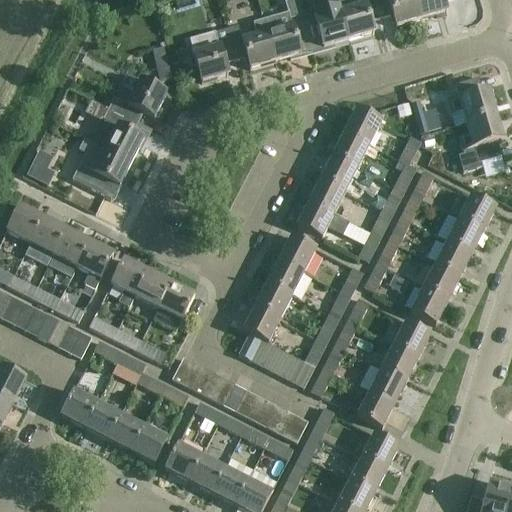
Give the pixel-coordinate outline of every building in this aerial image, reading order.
[(308,0),(298,0),(295,1),(300,19),(307,42),(320,38),(323,50),(348,43),(336,1),(326,4),(311,9),(308,0)] [(346,0),(341,0),(336,1),(348,43),(373,36),(369,24),(381,21),(374,0),(362,0),(365,7),(350,12),(346,0)] [(421,22),(414,0),(390,0),(389,1),(388,0),(374,0),(381,21),(392,17),(395,29),(421,22)] [(414,0),(421,22),(446,15),(442,5),(460,0),(414,0)] [(307,42),(300,19),(295,1),(283,4),(286,16),(262,23),(274,64),(299,57),(296,45),(307,42)] [(237,28),(225,32),(234,63),(246,60),(250,71),(274,64),(262,23),(253,25),(257,39),(241,43),(237,28)] [(213,35),(213,36),(189,43),(201,85),(227,78),(223,66),(234,63),(225,32),(213,35)] [(108,112),(137,127),(142,116),(153,122),(165,98),(126,78),(122,88),(134,94),(127,108),(114,101),(108,112)] [(462,115),(466,127),(496,119),(489,95),(482,97),(477,82),(455,89),(459,103),(449,106),(452,118),(462,115)] [(420,102),(410,105),(419,138),(429,135),(420,102)] [(96,137),(92,147),(91,147),(130,166),(142,143),(131,138),(137,127),(108,112),(102,123),(103,124),(96,137)] [(381,125),(355,112),(343,137),(368,150),(381,125)] [(503,143),(496,119),(466,127),(469,139),(459,143),(463,158),(458,160),(462,177),(481,171),(481,170),(479,171),(478,167),(501,160),(500,159),(496,145),(503,143)] [(156,121),(132,167),(156,179),(179,133),(156,121)] [(368,150),(343,137),(331,160),(356,173),(368,150)] [(434,138),(424,141),(426,150),(437,147),(434,138)] [(397,165),(408,170),(420,148),(409,142),(397,165)] [(91,147),(92,147),(84,143),(79,152),(87,156),(80,169),(79,168),(73,179),(102,194),(108,184),(119,189),(130,166),(91,147)] [(356,173),(331,160),(319,183),(345,196),(356,173)] [(39,172),(32,169),(27,179),(34,183),(39,172)] [(391,195),(401,200),(411,181),(401,175),(391,195)] [(425,198),(433,181),(423,176),(414,193),(425,198)] [(345,196),(319,183),(307,206),(333,219),(345,196)] [(423,202),(412,196),(402,216),(413,221),(423,202)] [(379,218),(390,224),(400,204),(389,199),(379,218)] [(470,200),(469,201),(458,223),(483,236),(495,213),(470,200)] [(307,206),(295,229),(296,230),(321,243),(327,229),(340,236),(345,225),(333,219),(307,206)] [(6,236),(29,248),(42,223),(18,211),(6,236)] [(411,225),(401,220),(390,239),(401,245),(411,225)] [(367,241),(378,247),(388,227),(377,222),(367,241)] [(29,248),(52,260),(65,235),(42,223),(29,248)] [(483,236),(458,223),(446,246),(471,259),(483,236)] [(52,260),(75,271),(88,247),(65,235),(52,260)] [(278,264),(303,277),(315,254),(290,241),(278,264)] [(367,267),(376,250),(366,245),(357,262),(367,267)] [(398,251),(388,245),(379,262),(389,268),(398,251)] [(471,259),(446,246),(434,269),(459,282),(471,259)] [(75,271),(89,278),(83,289),(94,294),(112,258),(88,247),(75,271)] [(123,264),(110,289),(123,296),(118,306),(129,312),(134,301),(147,276),(123,264)] [(303,277),(278,264),(266,287),(291,300),(303,277)] [(387,271),(377,266),(367,286),(377,291),(387,271)] [(422,292),(447,305),(459,282),(434,269),(422,292)] [(362,278),(351,273),(350,276),(360,281),(362,278)] [(157,313),(170,288),(147,276),(134,301),(157,313)] [(10,279),(5,289),(24,299),(29,289),(10,279)] [(338,299),(348,305),(358,285),(348,279),(338,299)] [(291,300),(266,287),(254,311),(279,324),(291,300)] [(194,300),(170,288),(157,313),(158,314),(152,325),(175,337),(194,300)] [(35,292),(30,302),(47,311),(53,301),(35,292)] [(447,305),(422,292),(410,316),(435,329),(447,305)] [(0,322),(2,324),(13,302),(2,297),(0,300),(0,322)] [(13,329),(24,308),(13,302),(2,324),(13,329)] [(56,303),(51,313),(78,327),(83,316),(56,303)] [(327,321),(337,326),(346,308),(336,303),(327,321)] [(368,309),(358,303),(349,321),(359,326),(368,309)] [(24,308),(13,329),(24,335),(35,314),(24,308)] [(243,334),(249,338),(260,344),(267,347),(279,324),(254,311),(243,334)] [(35,314),(24,335),(35,341),(46,320),(35,314)] [(46,320),(35,341),(47,347),(58,326),(46,320)] [(88,332),(105,341),(111,330),(94,322),(88,332)] [(357,329),(347,324),(337,344),(347,349),(357,329)] [(58,326),(47,347),(58,353),(69,331),(58,326)] [(314,346),(324,351),(334,332),(324,326),(314,346)] [(393,351),(417,364),(430,339),(405,327),(393,351)] [(69,331),(58,353),(70,358),(81,337),(69,331)] [(114,332),(109,343),(129,352),(134,342),(114,332)] [(81,337),(70,358),(80,364),(91,342),(81,337)] [(260,344),(249,338),(238,359),(250,365),(260,344)] [(137,344),(132,354),(152,364),(157,354),(137,344)] [(260,344),(250,365),(260,371),(271,349),(267,347),(260,344)] [(346,353),(335,347),(325,367),(336,372),(346,353)] [(119,370),(125,360),(105,349),(100,360),(119,370)] [(271,349),(260,371),(270,376),(281,355),(271,349)] [(304,366),(314,371),(323,355),(312,349),(304,366)] [(381,373),(405,386),(417,364),(393,351),(381,373)] [(281,355),(270,376),(281,382),(292,360),(281,355)] [(161,356),(156,366),(159,368),(164,358),(161,356)] [(292,360),(281,382),(291,387),(303,366),(292,360)] [(145,370),(128,361),(123,372),(140,380),(145,370)] [(182,390),(193,368),(183,363),(171,384),(182,390)] [(303,366),(291,387),(303,393),(314,371),(304,366),(303,366)] [(204,374),(193,368),(182,390),(193,395),(204,374)] [(323,370),(311,396),(310,397),(320,402),(334,376),(323,370)] [(0,400),(13,407),(25,384),(1,371),(0,372),(0,400)] [(405,386),(381,373),(369,396),(394,409),(405,386)] [(193,395),(203,400),(214,379),(204,374),(193,395)] [(213,406),(224,384),(214,379),(203,400),(213,406)] [(162,401),(167,391),(148,381),(142,391),(162,401)] [(234,389),(224,384),(213,406),(223,411),(234,389)] [(234,416),(245,395),(234,389),(223,411),(234,416)] [(183,412),(188,402),(171,393),(165,403),(183,412)] [(60,421),(84,432),(96,408),(73,395),(60,421)] [(244,421),(255,400),(245,395),(234,416),(244,421)] [(369,396),(356,421),(381,434),(394,409),(369,396)] [(0,429),(1,430),(13,407),(0,400),(0,429)] [(254,427),(265,405),(255,400),(244,421),(254,427)] [(265,432),(276,411),(265,405),(254,427),(265,432)] [(84,432),(107,444),(119,420),(96,408),(84,432)] [(220,431),(225,421),(205,411),(200,421),(220,431)] [(275,437),(286,416),(276,411),(265,432),(275,437)] [(323,413),(314,430),(325,435),(333,418),(323,413)] [(285,443),(296,421),(286,416),(275,437),(285,443)] [(107,444),(130,456),(142,431),(119,420),(107,444)] [(307,427),(307,426),(296,421),(285,443),(296,448),(307,427)] [(243,443),(248,433),(229,423),(224,433),(243,443)] [(166,443),(142,431),(130,456),(154,468),(166,443)] [(302,453),(313,458),(323,439),(312,433),(302,453)] [(266,455),(272,445),(252,434),(247,445),(266,455)] [(386,475),(398,451),(373,438),(361,462),(386,475)] [(292,455),(275,446),(270,457),(287,465),(292,455)] [(164,474),(188,485),(201,460),(177,449),(164,474)] [(311,462),(301,457),(291,476),(301,481),(311,462)] [(201,460),(188,485),(211,497),(224,472),(201,460)] [(361,462),(349,485),(375,498),(386,475),(361,462)] [(211,497),(235,509),(248,484),(224,472),(211,497)] [(299,485),(289,480),(279,499),(289,505),(299,485)] [(263,511),(271,497),(248,484),(235,509),(239,511),(263,511)] [(344,511),(367,511),(375,498),(349,485),(337,508),(344,511)] [(470,502),(467,511),(506,511),(511,494),(511,493),(488,487),(483,506),(470,502)] [(285,511),(287,508),(277,503),(272,511),(285,511)]
